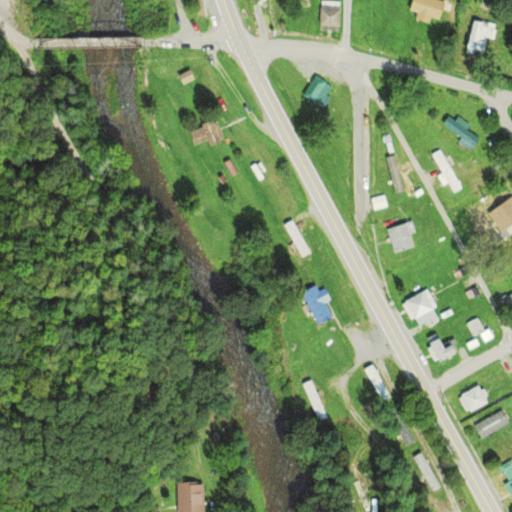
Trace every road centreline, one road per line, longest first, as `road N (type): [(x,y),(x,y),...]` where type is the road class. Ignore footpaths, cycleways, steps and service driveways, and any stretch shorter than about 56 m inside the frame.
road 1 (trunk): [(241,47),(495,511)]
road 2 (residential): [(127,511),(164,405),(158,350),(14,37)]
road 3 (residential): [(511,338),(360,60)]
road 4 (residential): [(241,47),(360,60),(511,100)]
road 5 (residential): [(362,226),(360,60)]
road 6 (residential): [(27,42),(149,42)]
